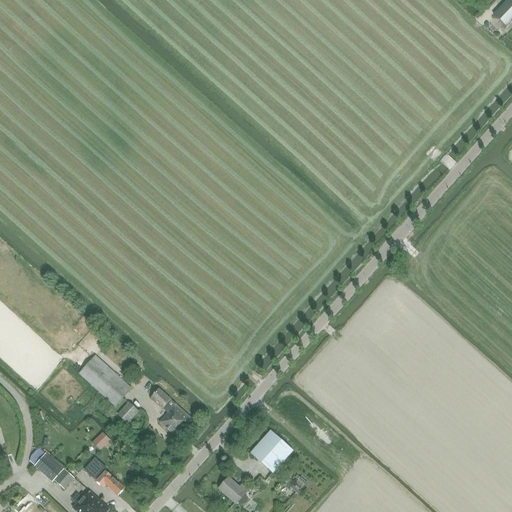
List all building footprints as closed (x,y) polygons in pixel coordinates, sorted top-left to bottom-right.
[(507,27),(511,21),(511,0),(507,0),(493,15),(507,27)] [(79,374),(115,407),(124,397),(132,389),(96,356),(79,374)] [(159,390),(151,399),(168,414),(160,423),(175,436),(179,431),(181,432),(193,419),(159,390)] [(138,411),(129,403),(118,416),(127,424),(138,411)] [(273,474),(293,451),(271,431),(251,454),(273,474)] [(90,444),(98,437),(95,433),(87,440),(90,444)] [(104,446),(110,440),(103,433),(97,439),(104,446)] [(64,490),(74,479),(65,470),(64,471),(46,454),(35,466),(53,483),(54,481),(64,490)] [(95,459),(85,471),(89,474),(101,485),(103,482),(118,496),(125,488),(105,470),(106,469),(95,459)] [(236,504),(237,503),(240,506),(243,506),(245,505),(247,502),(248,501),(248,500),(247,497),(245,495),(249,490),(243,484),(239,488),(229,478),(219,489),(236,504)] [(34,490),(28,495),(37,505),(43,500),(34,490)] [(75,505),(72,508),(76,511),(107,511),(110,510),(90,492),(85,498),(83,496),(82,498),(77,493),(70,500),(75,505)]
